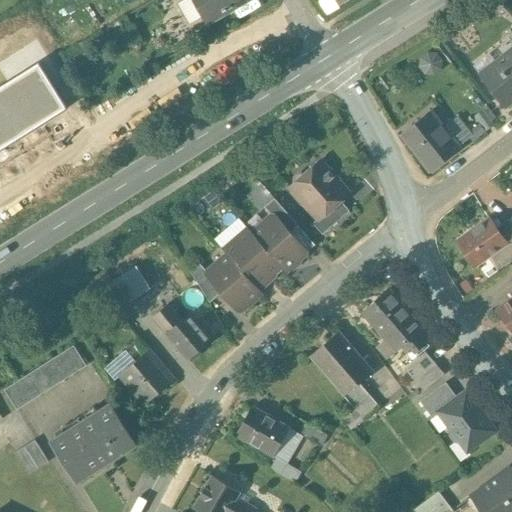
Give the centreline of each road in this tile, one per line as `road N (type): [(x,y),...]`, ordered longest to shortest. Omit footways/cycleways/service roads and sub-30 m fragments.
road 1 (residential): [(409,222),(218,404),(154,511)]
road 2 (primary): [(328,58),(0,264)]
road 3 (unclassified): [(511,391),(435,281),(409,222)]
road 4 (unclassified): [(409,222),(328,58)]
road 5 (unclassified): [(409,222),(511,142)]
